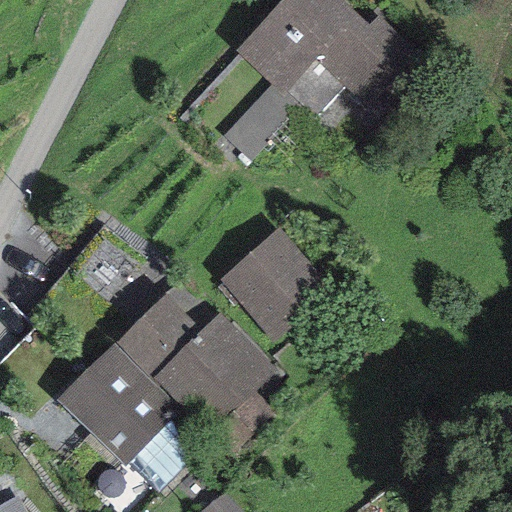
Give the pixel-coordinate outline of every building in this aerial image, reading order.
[(367,36),(327,0),(308,0),(303,6),(296,0),(292,0),(235,61),(283,105),(287,100),(314,124),(342,93),(367,117),(417,62),(377,25),(367,36)] [(277,238),(218,291),(271,351),(331,298),(277,238)] [(164,306),(114,357),(177,414),(210,443),(215,438),(238,455),(274,418),(255,400),(275,378),(217,323),(202,341),(164,306)] [(177,414),(114,357),(57,414),(122,474),(177,414)] [(23,511),(17,503),(0,511),(23,511)]
